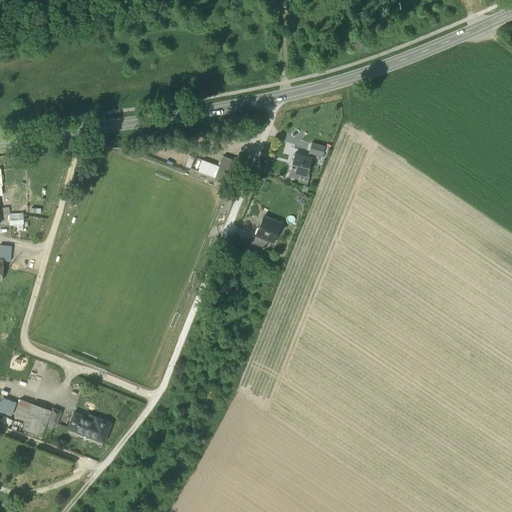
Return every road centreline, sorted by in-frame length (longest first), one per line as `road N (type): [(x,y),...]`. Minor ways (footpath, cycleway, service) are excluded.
road 1 (unclassified): [(77,130),(21,345),(159,396)]
road 2 (unclassified): [(159,396),(278,97)]
road 3 (secondary): [(278,97),(365,74),(511,13)]
road 4 (secondary): [(77,130),(278,97)]
road 5 (unclassified): [(65,511),(159,396)]
